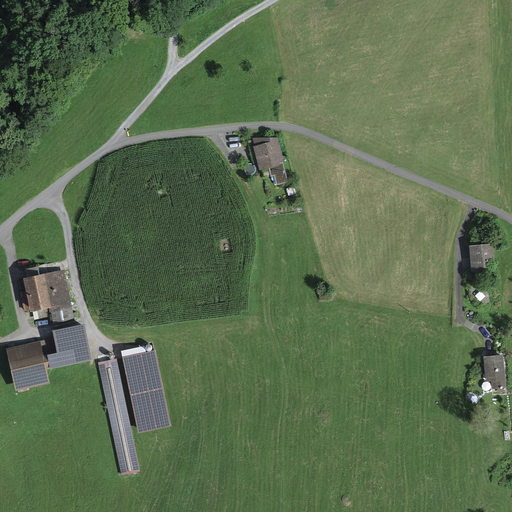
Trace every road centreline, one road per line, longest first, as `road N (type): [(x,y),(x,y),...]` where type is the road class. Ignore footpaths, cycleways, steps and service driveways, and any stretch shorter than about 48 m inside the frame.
road 1 (residential): [(511,219),(301,129),(261,124),(112,145),(0,232)]
road 2 (track): [(278,0),(228,26),(171,74),(112,145)]
road 3 (track): [(511,216),(489,154),(495,0)]
